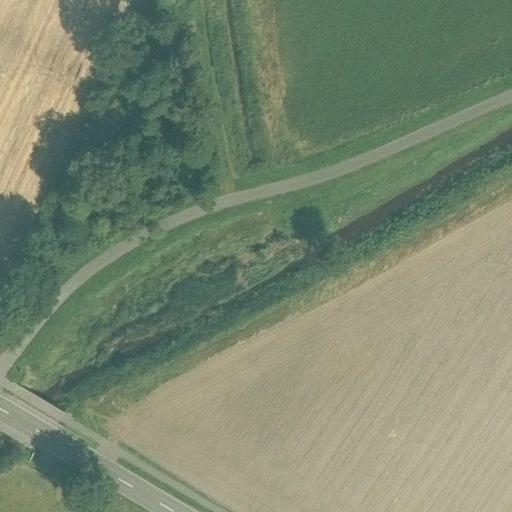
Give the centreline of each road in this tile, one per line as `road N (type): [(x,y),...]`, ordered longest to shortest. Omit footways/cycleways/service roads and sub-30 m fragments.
road 1 (unclassified): [(511,101),(311,187),(164,231),(50,312),(0,385)]
road 2 (secondary): [(0,408),(172,511)]
